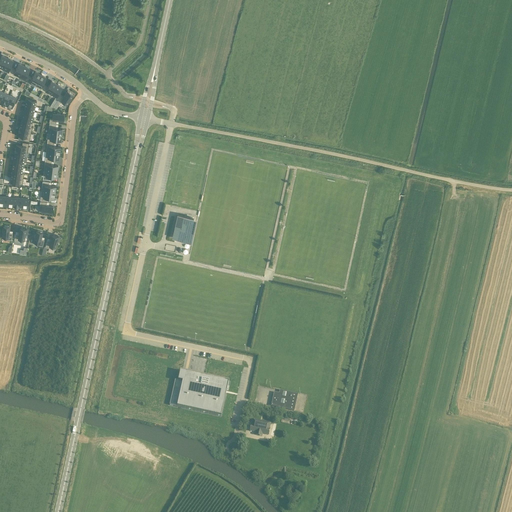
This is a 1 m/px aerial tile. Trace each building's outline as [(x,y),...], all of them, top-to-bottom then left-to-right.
[(7,58),(2,69),(8,72),(7,73),(10,75),(10,73),(13,68),(10,66),(12,60),(7,58)] [(13,68),(10,73),(19,77),(24,66),(19,63),(16,69),(13,68)] [(24,66),(19,77),(26,81),(29,76),(26,74),(29,68),(24,66)] [(29,76),(26,81),(34,86),(40,75),(35,72),(32,77),(29,76)] [(40,75),(34,86),(42,90),(46,85),(42,83),(46,77),(40,75)] [(46,85),(42,90),(50,94),(51,94),(57,84),(52,81),(48,86),(46,85)] [(57,84),(51,94),(56,97),(55,98),(58,99),(61,95),(61,94),(58,92),(62,87),(57,84)] [(61,95),(58,99),(57,100),(65,105),(73,94),(68,90),(64,97),(61,95)] [(4,92),(0,100),(0,102),(5,105),(10,95),(4,92)] [(10,95),(5,105),(12,108),(16,98),(10,95)] [(50,118),(49,122),(56,123),(57,120),(63,120),(64,114),(53,112),(52,119),(50,118)] [(49,123),(48,133),(51,133),(61,134),(62,128),(56,128),(56,124),(49,123)] [(20,125),(19,130),(31,133),(32,127),(30,127),(20,125)] [(19,130),(18,135),(23,137),(23,140),(29,141),(31,133),(19,130)] [(47,138),(47,142),(54,143),(54,139),(61,140),(61,134),(51,133),(50,139),(47,138)] [(16,144),(15,150),(25,151),(27,152),(29,143),(22,142),(22,145),(16,144)] [(47,142),(46,151),(59,153),(60,147),(54,146),(54,143),(47,142)] [(46,151),(45,160),(52,161),(52,158),(59,159),(59,153),(46,151)] [(45,160),(44,170),(57,171),(58,165),(51,164),(52,161),(45,160)] [(44,170),(43,179),(50,180),(50,176),(56,177),(57,171),(44,170)] [(42,181),(41,191),(55,192),(55,186),(49,185),(49,182),(42,181)] [(41,191),(40,200),(47,201),(48,197),(54,198),(55,192),(41,191)] [(6,197),(6,206),(13,206),(14,197),(6,197)] [(14,197),(13,206),(20,207),(21,198),(14,197)] [(21,198),(20,207),(27,207),(28,198),(21,198)] [(40,201),(39,211),(45,211),(45,212),(49,212),(52,212),(53,206),(47,205),(47,202),(40,201)] [(189,239),(193,218),(177,215),(173,236),(189,239)] [(3,232),(2,239),(12,240),(12,233),(9,233),(9,226),(8,226),(8,225),(4,225),(4,226),(3,225),(3,228),(2,228),(2,232),(3,232)] [(15,233),(14,240),(24,242),(25,233),(27,233),(28,229),(20,227),(19,234),(15,233)] [(35,237),(33,244),(43,246),(44,239),(41,238),(42,232),(41,232),(41,231),(38,230),(37,231),(36,231),(36,233),(35,233),(34,237),(35,237)] [(47,240),(45,247),(55,249),(57,240),(59,241),(60,236),(52,234),(50,241),(47,240)] [(182,373),(179,372),(177,381),(174,380),(169,407),(221,418),(226,393),(227,391),(228,383),(204,377),(182,373)] [(280,394),(275,393),(272,406),(294,411),(298,395),(290,393),(289,399),(279,397),(280,394)] [(271,429),(270,429),(271,423),(254,420),(253,425),(252,425),(251,431),(257,433),(263,434),(269,435),(271,429)]
